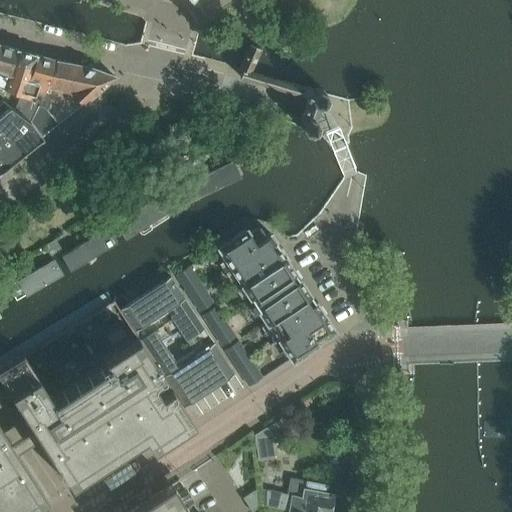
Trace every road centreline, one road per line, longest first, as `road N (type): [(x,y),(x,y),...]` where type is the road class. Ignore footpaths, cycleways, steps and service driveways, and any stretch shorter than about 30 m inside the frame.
road 1 (residential): [(369,349),(315,364),(88,511)]
road 2 (residential): [(0,28),(156,64),(171,13)]
road 3 (residential): [(0,198),(149,89)]
road 4 (residential): [(365,511),(374,451),(369,349)]
